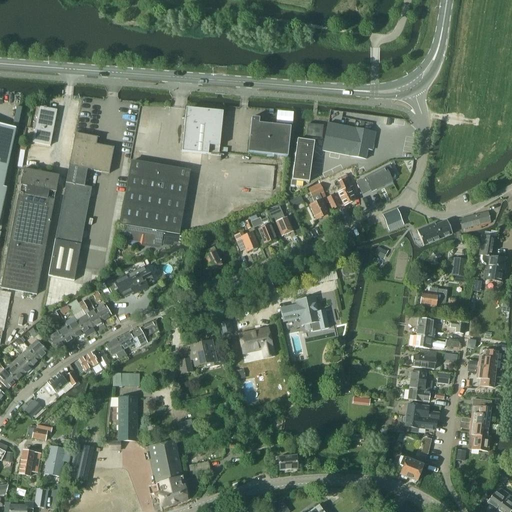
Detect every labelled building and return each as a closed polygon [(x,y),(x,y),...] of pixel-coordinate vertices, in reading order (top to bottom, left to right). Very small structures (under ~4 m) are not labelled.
[(49,146),(56,111),(38,107),(31,142),(49,146)] [(184,116),(181,151),(222,156),(222,155),(217,155),(222,112),(215,111),(215,112),(188,109),(187,116),(184,116)] [(251,118),(247,153),(287,157),(290,127),(261,124),(261,119),(251,118)] [(0,176),(5,177),(16,128),(0,124),(0,176)] [(327,124),(322,152),(365,160),(370,132),(327,124)] [(321,140),(322,126),(307,125),(305,138),(321,140)] [(68,165),(54,240),(48,276),(73,281),(81,245),(91,188),(84,186),(87,170),(109,174),(113,148),(99,145),(100,138),(97,137),(74,133),(68,165)] [(297,139),(291,181),(292,181),(308,183),(314,142),(299,139),(297,139)] [(152,230),(159,231),(181,235),(184,236),(184,232),(179,231),(190,172),(131,161),(120,225),(124,225),(152,230)] [(363,190),(368,188),(370,192),(391,182),(384,168),(359,181),(363,190)] [(14,209),(7,248),(0,285),(0,287),(36,295),(43,255),(51,215),(58,176),(22,169),(14,209)] [(343,206),(354,201),(348,189),(351,187),(346,175),(337,180),(342,191),(337,194),(343,206)] [(311,198),(321,193),(318,186),(308,191),(311,198)] [(334,194),(326,198),(331,210),(339,207),(334,194)] [(315,221),(327,215),(320,201),(308,206),(315,221)] [(280,237),(292,232),(286,218),(283,219),(278,207),(267,212),(270,220),(273,218),(280,237)] [(396,210),(382,215),(388,231),(402,225),(396,210)] [(457,229),(474,224),(485,222),(483,212),(454,219),(457,229)] [(260,218),(250,222),(251,224),(252,228),(253,228),(261,225),(262,228),(257,230),(263,245),(263,246),(276,241),(267,218),(261,221),(260,218)] [(434,224),(417,231),(423,246),(452,235),(446,221),(435,225),(434,224)] [(124,225),(122,240),(160,246),(160,245),(171,246),(180,241),(181,235),(159,231),(152,230),(124,225)] [(240,251),(244,250),(246,253),(257,248),(251,234),(243,237),(242,233),(234,237),(240,251)] [(485,266),(487,266),(486,271),(484,271),(483,280),(501,282),(504,259),(492,257),(493,255),(492,254),(495,237),(483,235),(479,259),(479,260),(480,262),(480,263),(482,264),(483,265),(485,266)] [(208,248),(217,243),(214,236),(204,241),(208,248)] [(210,271),(221,266),(213,248),(204,252),(206,257),(204,258),(210,271)] [(451,275),(454,275),(453,280),(460,281),(460,276),(463,276),(465,259),(453,258),(451,275)] [(145,286),(151,283),(144,267),(124,276),(128,283),(127,284),(132,294),(145,288),(145,286)] [(422,293),(420,306),(444,309),(445,301),(447,290),(438,289),(437,288),(429,287),(428,288),(427,293),(422,293)] [(3,332),(10,293),(0,291),(0,340),(0,341),(2,331),(3,332)] [(301,325),(310,323),(312,332),(329,328),(325,310),(316,312),(312,296),(295,300),(296,305),(279,309),(282,321),(299,317),(301,325)] [(66,306),(70,311),(73,316),(82,311),(78,304),(76,300),(66,306)] [(82,301),(78,304),(82,311),(87,309),(82,301)] [(94,312),(99,322),(108,316),(102,305),(92,310),(94,312)] [(62,316),(70,311),(66,306),(59,310),(62,316)] [(83,316),(90,327),(99,322),(94,312),(92,310),(83,316)] [(72,318),(81,333),(90,327),(83,316),(75,321),(73,317),(72,318)] [(63,324),(71,338),(81,333),(72,318),(64,323),(64,324),(63,324)] [(418,319),(415,337),(430,339),(433,321),(418,319)] [(221,336),(232,333),(228,320),(218,322),(221,336)] [(151,322),(137,329),(140,336),(155,328),(151,322)] [(450,322),(449,327),(455,328),(455,333),(463,334),(464,324),(464,323),(450,322)] [(55,332),(62,344),(71,338),(63,324),(59,327),(60,329),(55,332)] [(27,334),(33,341),(35,339),(36,341),(39,339),(32,329),(27,334)] [(116,339),(124,355),(125,355),(122,350),(128,346),(130,348),(132,347),(131,345),(132,344),(135,349),(144,343),(140,336),(137,329),(127,334),(127,333),(116,339)] [(263,359),(273,356),(267,329),(238,336),(242,354),(261,349),(263,359)] [(53,349),(62,344),(55,332),(46,338),(53,349)] [(415,337),(414,347),(428,349),(430,339),(415,337)] [(14,342),(15,343),(19,346),(23,343),(23,342),(19,338),(14,342)] [(109,357),(115,354),(117,359),(124,355),(116,339),(104,346),(109,357)] [(27,348),(38,359),(45,352),(34,341),(27,348)] [(189,358),(177,361),(181,375),(192,372),(189,360),(193,359),(195,366),(206,364),(207,369),(221,366),(219,356),(214,356),(211,341),(193,345),(194,347),(191,348),(192,353),(188,354),(189,358)] [(19,355),(30,366),(38,359),(27,348),(19,355)] [(479,356),(477,368),(495,371),(497,351),(483,350),(482,357),(479,356)] [(101,352),(94,356),(98,363),(101,368),(101,369),(109,364),(102,351),(101,352)] [(413,356),(411,367),(426,369),(433,370),(435,354),(428,353),(419,351),(419,357),(413,356)] [(76,362),(74,363),(80,374),(82,372),(85,371),(86,373),(89,372),(87,370),(90,368),(95,377),(103,372),(101,369),(101,368),(98,363),(97,364),(91,353),(89,354),(76,362)] [(452,354),(450,364),(455,365),(456,360),(457,361),(458,356),(452,354)] [(11,363),(22,374),(30,366),(19,355),(11,363)] [(363,369),(359,363),(358,364),(357,362),(352,365),(353,367),(353,368),(357,373),(363,369)] [(3,370),(14,381),(22,374),(11,363),(3,370)] [(477,368),(476,379),(480,379),(479,387),(493,388),(495,371),(477,368)] [(0,382),(6,389),(14,381),(3,370),(0,373),(0,382)] [(408,372),(407,379),(410,379),(408,390),(429,393),(430,382),(425,381),(426,374),(408,372)] [(70,387),(71,387),(76,383),(70,373),(64,377),(70,387)] [(437,373),(435,383),(447,385),(448,380),(449,381),(450,375),(449,375),(437,373)] [(137,375),(119,374),(119,387),(137,387),(137,375)] [(53,393),(58,389),(62,394),(70,387),(67,383),(65,384),(57,375),(46,384),(53,393)] [(408,390),(407,401),(421,402),(427,403),(429,393),(408,390)] [(28,402),(39,412),(44,406),(40,402),(43,400),(39,396),(36,398),(34,396),(28,402)] [(136,399),(117,399),(117,441),(135,441),(136,399)] [(471,413),(470,425),(488,427),(490,408),(491,402),(472,400),(471,413)] [(406,404),(405,416),(437,420),(439,414),(438,414),(431,413),(431,414),(420,412),(421,406),(406,404)] [(403,427),(403,428),(408,429),(408,433),(418,434),(419,427),(434,429),(435,420),(437,421),(437,420),(405,416),(403,427)] [(180,435),(193,432),(191,420),(177,423),(180,435)] [(470,425),(468,435),(473,436),(472,442),(470,442),(469,450),(487,452),(489,437),(486,437),(488,427),(470,425)] [(26,433),(26,438),(30,439),(43,441),(45,432),(32,429),(27,429),(27,430),(26,433)] [(350,432),(349,441),(363,441),(363,433),(350,432)] [(149,467),(152,483),(158,506),(183,500),(180,478),(172,440),(149,445),(144,446),(149,467)] [(108,453),(108,451),(118,451),(118,442),(107,442),(101,442),(102,453),(108,453)] [(43,446),(38,473),(53,476),(55,460),(61,461),(63,449),(43,446)] [(20,462),(18,475),(28,477),(29,472),(37,473),(40,455),(32,454),(23,452),(22,462),(20,462)] [(6,453),(5,462),(12,463),(13,453),(6,453)] [(278,458),(279,472),(296,470),(295,457),(278,458)] [(406,459),(400,475),(415,482),(422,466),(406,459)] [(204,463),(189,466),(190,475),(196,474),(205,472),(210,471),(210,470),(209,462),(204,463)] [(479,500),(489,507),(495,511),(499,511),(510,499),(504,495),(491,484),(487,490),(479,500)] [(34,505),(33,507),(34,507),(43,509),(45,509),(48,491),(36,489),(34,502),(34,505)] [(4,503),(3,511),(32,511),(33,504),(33,502),(24,502),(24,504),(24,507),(10,506),(10,504),(4,503)] [(282,502),(271,505),(276,511),(281,511),(287,508),(282,502)]
